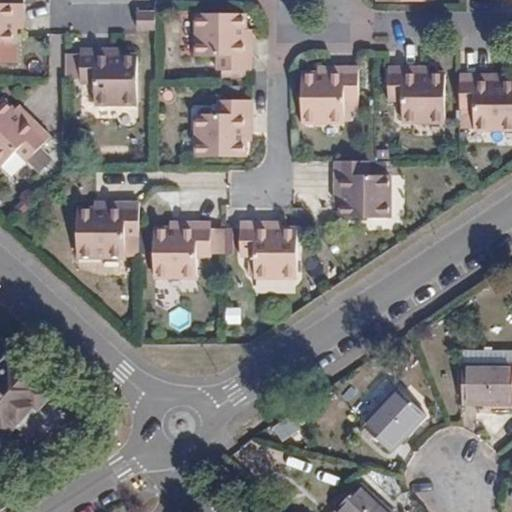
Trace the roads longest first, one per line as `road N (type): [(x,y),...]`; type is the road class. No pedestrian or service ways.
road 1 (residential): [(185,422),(511,211)]
road 2 (residential): [(185,422),(0,257)]
road 3 (residential): [(274,33),(272,189),(232,195)]
road 4 (residential): [(340,31),(490,31),(511,38)]
road 5 (residential): [(46,511),(185,422)]
road 6 (unknown): [(232,195),(111,186)]
